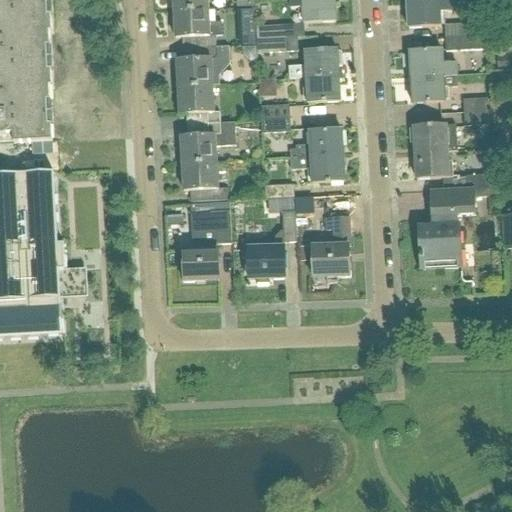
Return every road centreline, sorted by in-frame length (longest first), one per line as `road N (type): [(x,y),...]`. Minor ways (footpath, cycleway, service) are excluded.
road 1 (residential): [(149,345),(135,0)]
road 2 (residential): [(386,337),(368,0)]
road 3 (residential): [(149,345),(386,337)]
road 4 (residential): [(386,337),(511,333)]
